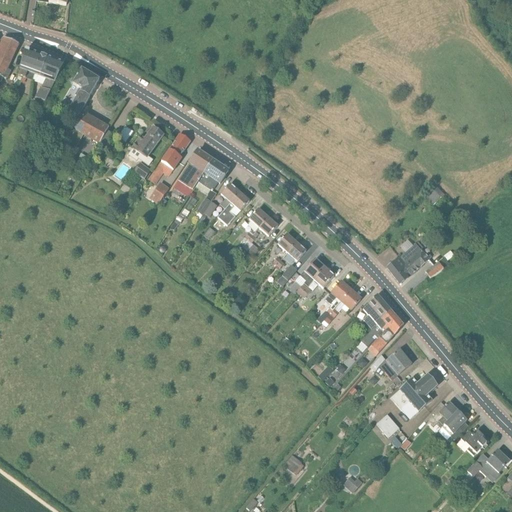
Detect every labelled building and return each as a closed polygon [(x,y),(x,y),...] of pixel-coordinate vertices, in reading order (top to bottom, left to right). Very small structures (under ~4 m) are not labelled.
[(18,45),(3,39),(0,45),(0,77),(4,79),(8,71),(6,70),(18,45)] [(18,76),(20,77),(25,79),(27,73),(36,76),(42,57),(25,51),(18,76)] [(42,57),(36,76),(45,80),(35,98),(45,103),(64,66),(42,57)] [(71,155),(83,137),(100,145),(107,132),(108,130),(80,114),(99,81),(81,70),(72,86),(79,90),(76,96),(78,97),(70,112),(79,117),(70,131),(60,148),(71,155)] [(36,121),(45,105),(35,100),(32,108),(36,110),(31,119),(36,121)] [(126,126),(119,137),(128,142),(135,132),(126,126)] [(144,141),(140,138),(132,150),(133,150),(145,159),(147,160),(163,137),(153,129),(144,141)] [(108,150),(116,136),(107,132),(100,145),(99,146),(108,150)] [(190,143),(180,136),(156,170),(168,178),(172,173),(181,160),(179,158),(190,143)] [(178,182),(192,191),(198,183),(212,161),(198,152),(178,182)] [(198,183),(205,187),(219,166),(212,161),(198,183)] [(133,173),(144,181),(150,172),(140,164),(133,173)] [(213,193),(218,185),(219,185),(228,172),(219,166),(205,187),(213,193)] [(91,167),(88,172),(94,175),(97,170),(91,167)] [(169,190),(160,184),(149,200),(158,206),(169,190)] [(220,207),(225,211),(230,204),(239,194),(230,185),(221,196),(226,200),(220,207)] [(437,203),(443,197),(437,191),(434,194),(431,191),(428,194),(437,203)] [(230,204),(225,211),(218,220),(227,228),(235,219),(235,218),(240,212),(240,213),(249,202),(239,194),(230,204)] [(211,203),(206,199),(197,214),(202,217),(211,203)] [(211,203),(202,217),(198,222),(202,224),(207,217),(209,218),(217,207),(211,203)] [(259,229),(268,219),(258,210),(249,221),(259,229)] [(259,229),(269,238),(277,228),(268,219),(259,229)] [(209,241),(219,228),(214,224),(204,237),(209,241)] [(241,243),(244,246),(255,233),(256,232),(253,230),(241,243)] [(259,236),(255,233),(244,246),(242,249),(253,258),(259,251),(251,244),(259,236)] [(277,246),(287,255),(296,244),(286,235),(277,246)] [(296,263),(306,253),(296,244),(287,255),(296,263)] [(411,277),(403,268),(421,253),(415,246),(397,261),(387,269),(400,286),(411,277)] [(421,253),(403,268),(411,277),(429,262),(421,253)] [(315,261),(304,273),(313,282),(324,269),(315,261)] [(425,273),(430,280),(443,271),(438,264),(425,273)] [(323,290),(334,278),(324,269),(313,282),(323,290)] [(277,285),(282,290),(287,285),(281,280),(277,285)] [(350,292),(340,283),(330,294),(341,303),(350,292)] [(300,297),(307,289),(303,286),(296,293),(300,297)] [(310,292),(307,289),(300,297),(303,300),(310,292)] [(351,312),(360,301),(350,292),(341,303),(351,312)] [(362,311),(368,317),(363,322),(371,332),(390,312),(377,297),(362,311)] [(325,312),(329,316),(333,310),(330,307),(325,312)] [(329,316),(333,320),(338,314),(334,311),(329,316)] [(397,320),(390,312),(371,332),(360,343),(366,349),(373,342),(371,340),(374,337),(377,340),(378,340),(381,337),(383,334),(397,320)] [(333,320),(329,316),(324,322),(328,326),(333,320)] [(375,358),(403,327),(402,327),(397,320),(383,334),(381,337),(378,340),(377,340),(367,351),(375,358)] [(391,382),(398,376),(399,377),(411,366),(399,352),(386,363),(381,357),(369,369),(374,373),(378,369),(384,374),(391,382)] [(417,386),(412,380),(390,399),(410,421),(431,402),(426,397),(436,388),(435,386),(435,384),(433,382),(431,382),(427,377),(417,386)] [(330,380),(325,384),(329,388),(333,383),(330,380)] [(441,429),(457,413),(459,412),(458,411),(458,412),(453,407),(452,408),(448,404),(443,409),(439,405),(427,420),(429,423),(434,427),(436,425),(441,429)] [(451,438),(466,422),(457,413),(441,429),(451,438)] [(376,426),(388,440),(399,430),(387,416),(376,426)] [(473,458),(481,449),(482,450),(486,445),(482,441),(484,439),(477,432),(473,436),(469,432),(460,441),(469,449),(467,452),(473,458)] [(398,449),(403,444),(395,438),(391,442),(398,449)] [(407,441),(400,448),(404,451),(411,445),(407,441)] [(436,462),(443,454),(439,450),(432,458),(436,462)] [(478,472),(479,472),(485,478),(488,475),(494,482),(501,474),(500,473),(505,468),(506,469),(505,467),(509,463),(497,451),(481,468),(475,463),(466,473),(472,478),(478,472)] [(301,464),(292,457),(284,467),(295,477),(303,468),(300,465),(301,464)] [(342,486),(352,495),(362,485),(357,480),(354,483),(349,478),(342,486)] [(454,482),(450,479),(445,484),(450,488),(454,482)] [(252,511),(254,511),(260,503),(254,499),(248,509),(252,511)]
